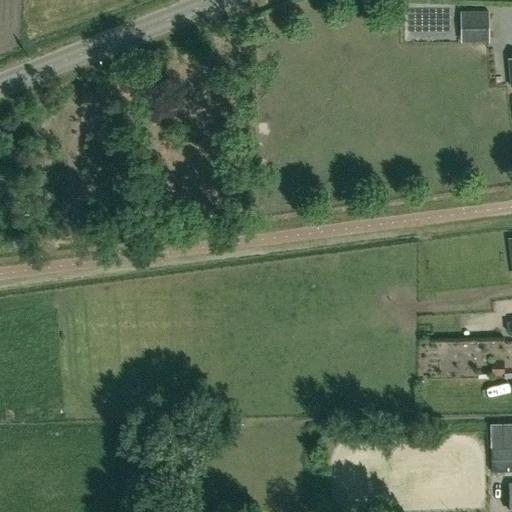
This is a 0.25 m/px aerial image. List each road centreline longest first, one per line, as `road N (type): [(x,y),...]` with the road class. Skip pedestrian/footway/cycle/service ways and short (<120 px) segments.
road 1 (unclassified): [(0,274),(511,207)]
road 2 (secondary): [(0,85),(217,0)]
